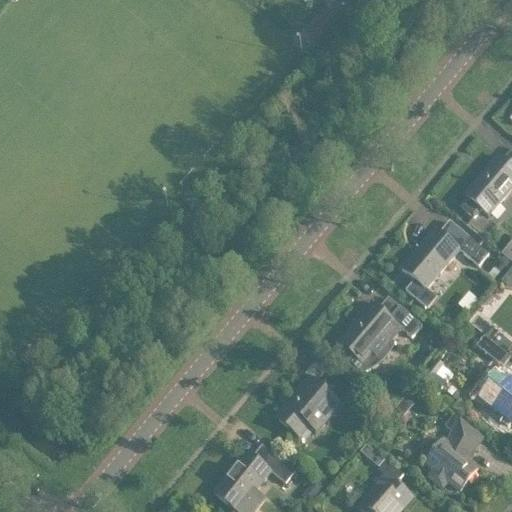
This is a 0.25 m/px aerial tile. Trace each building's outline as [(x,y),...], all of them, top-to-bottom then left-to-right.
[(464,196),(467,198),(460,206),(473,217),(480,209),(487,216),(511,186),(511,148),(503,159),(498,155),(464,196)] [(433,298),(424,290),(458,250),(474,264),(485,252),(449,221),(439,233),(435,229),(400,270),(412,280),(403,290),(425,309),(433,298)] [(511,239),(503,250),(511,258),(511,239)] [(511,292),(511,270),(502,284),(511,292)] [(360,376),(363,373),(364,371),(368,369),(372,368),(375,366),(378,364),(381,362),(384,358),(386,356),(388,354),(390,351),(391,349),(392,346),(394,342),(391,340),(400,329),(411,338),(421,326),(388,297),(378,309),(372,304),(337,344),(351,356),(345,363),(360,376)] [(475,344),(501,366),(509,356),(483,335),(475,344)] [(435,359),(417,381),(434,395),(442,386),(441,380),(435,375),(442,365),(435,359)] [(312,436),(350,392),(325,371),(315,383),(309,378),(275,418),(298,438),(305,430),(312,436)] [(475,398),(510,427),(511,424),(511,390),(494,375),(475,398)] [(446,481),(459,491),(477,468),(465,458),(482,437),(453,414),(445,425),(453,432),(447,443),(443,440),(424,463),(433,470),(427,478),(440,488),(446,481)] [(229,472),(213,493),(237,511),(251,511),(263,498),(254,491),(269,471),(284,483),(294,471),(261,445),(252,457),(245,452),(229,472)] [(366,455),(370,450),(364,445),(360,450),(366,455)] [(402,477),(384,460),(376,468),(383,474),(353,509),(356,511),(400,511),(412,498),(396,484),(402,477)] [(321,487),(314,480),(302,495),(309,501),(321,487)]
